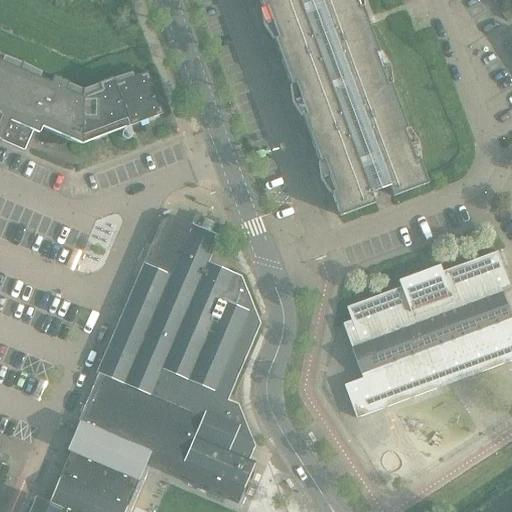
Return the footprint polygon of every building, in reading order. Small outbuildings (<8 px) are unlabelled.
[(290,86),(291,97),(292,103),(301,117),(302,116),(319,162),(318,162),(320,179),(329,193),(331,193),(339,217),(374,204),(371,194),(389,187),(393,197),(428,184),(419,160),(420,160),(418,143),(409,129),(408,129),(391,84),(392,83),(389,66),(380,52),(379,53),(362,7),(363,6),(362,0),(259,0),(262,8),(261,9),(263,26),(273,40),(274,39),(291,85),(290,86)] [(502,14),(506,21),(511,17),(511,11),(510,9),(502,14)] [(0,140),(24,151),(32,131),(39,134),(42,127),(82,145),(163,114),(147,73),(115,85),(113,78),(98,84),(100,91),(83,97),(65,90),(68,83),(54,77),(51,83),(0,61),(0,140)] [(71,451),(59,478),(127,507),(145,465),(160,471),(225,499),(237,504),(241,496),(243,490),(255,462),(249,460),(255,447),(238,405),(228,400),(230,394),(259,326),(260,324),(258,318),(241,277),(233,274),(208,263),(220,236),(191,224),(172,216),(161,221),(96,373),(100,375),(103,376),(83,424),(71,451)] [(356,419),(442,387),(511,360),(511,320),(500,289),(509,285),(497,252),(442,272),(440,265),(398,281),(401,287),(346,307),(351,321),(343,324),(363,378),(344,386),(356,419)] [(0,466),(1,464),(5,466),(9,457),(0,453),(0,466)] [(59,478),(49,503),(48,504),(66,511),(124,511),(127,507),(59,478)] [(66,511),(48,504),(49,503),(35,497),(28,511),(66,511)]
